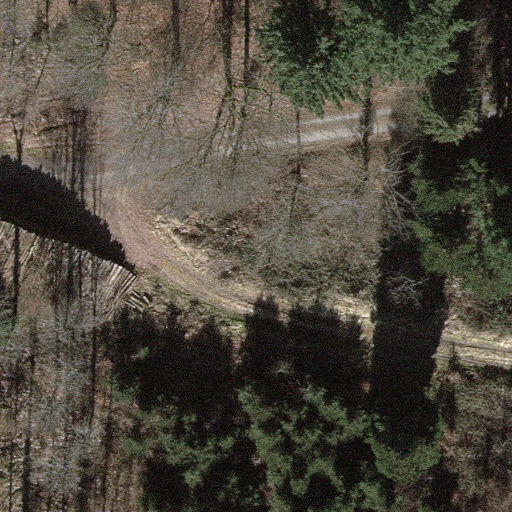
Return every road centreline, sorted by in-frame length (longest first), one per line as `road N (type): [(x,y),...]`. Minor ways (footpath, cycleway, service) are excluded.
road 1 (track): [(511,108),(42,173),(0,163)]
road 2 (track): [(42,173),(127,246),(336,328),(511,358)]
